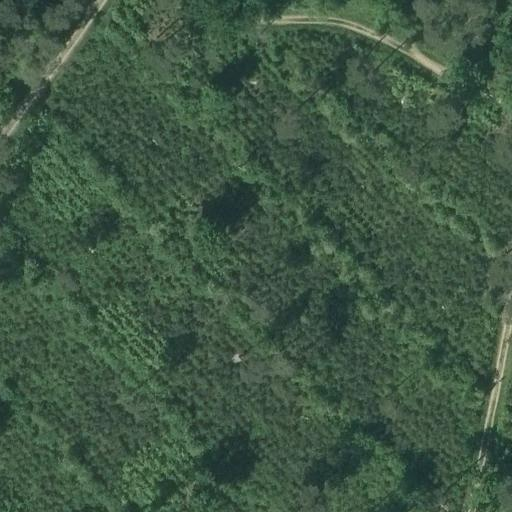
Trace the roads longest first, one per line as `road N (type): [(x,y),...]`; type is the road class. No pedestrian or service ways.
road 1 (track): [(468,511),(511,289)]
road 2 (track): [(400,49),(329,22),(259,22),(220,0)]
road 3 (track): [(0,137),(93,0)]
road 4 (track): [(511,104),(400,49)]
